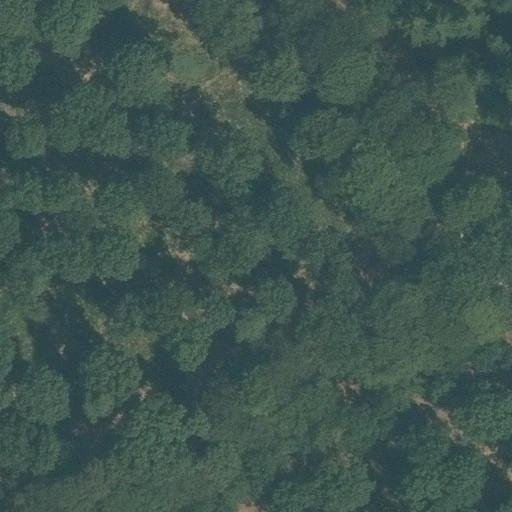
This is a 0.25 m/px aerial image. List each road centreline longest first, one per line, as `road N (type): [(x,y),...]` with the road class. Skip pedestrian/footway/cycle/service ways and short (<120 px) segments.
road 1 (unclassified): [(99,511),(511,283)]
road 2 (track): [(255,0),(511,282)]
